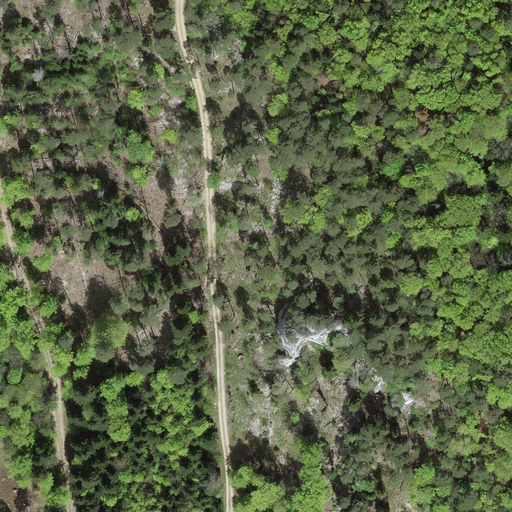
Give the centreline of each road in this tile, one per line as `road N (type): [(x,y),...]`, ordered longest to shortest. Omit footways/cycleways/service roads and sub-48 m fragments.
road 1 (track): [(228,511),(200,92),(179,0)]
road 2 (track): [(74,511),(56,372),(0,205)]
